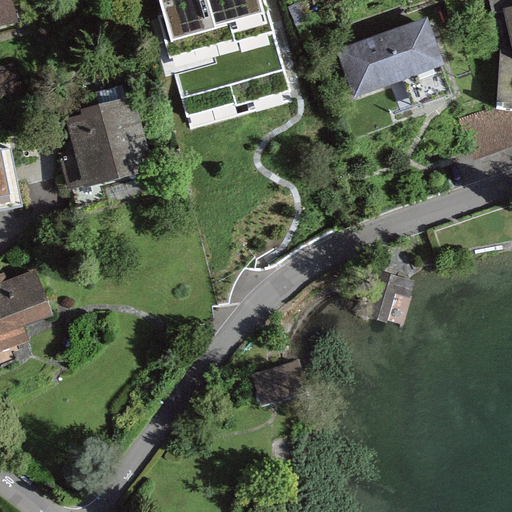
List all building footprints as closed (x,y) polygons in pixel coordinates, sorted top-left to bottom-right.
[(11,0),(0,0),(0,28),(17,24),(11,0)] [(511,8),(503,10),(511,48),(511,8)] [(423,18),(337,51),(356,98),(441,65),(423,18)] [(511,108),(511,60),(505,59),(494,105),(511,108)] [(14,64),(0,67),(0,97),(21,92),(14,64)] [(133,101),(65,119),(84,190),(152,172),(133,101)] [(511,136),(473,142),(475,155),(511,149),(511,136)] [(3,152),(0,153),(0,202),(13,200),(3,152)] [(2,274),(0,274),(0,351),(28,341),(22,325),(47,315),(31,274),(6,283),(2,274)] [(253,378),(261,408),(306,396),(297,366),(253,378)]
